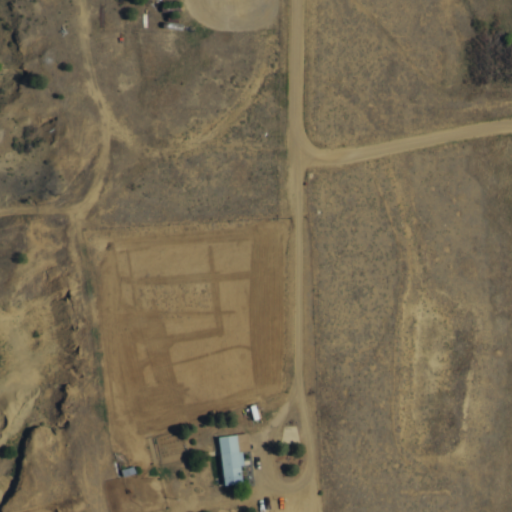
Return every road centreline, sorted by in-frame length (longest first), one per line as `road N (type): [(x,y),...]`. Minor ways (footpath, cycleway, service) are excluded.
road 1 (residential): [(299,0),(297,388)]
road 2 (residential): [(511,125),(297,158)]
